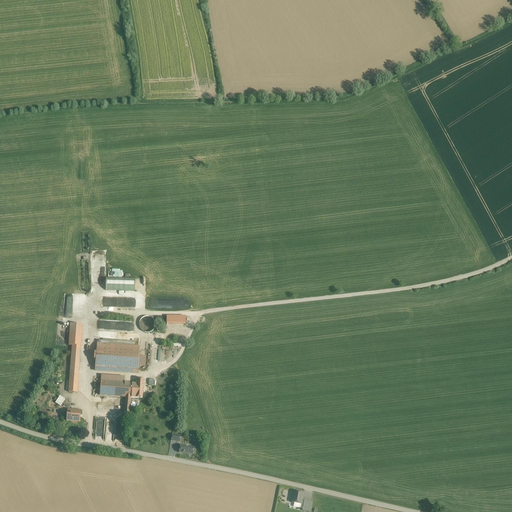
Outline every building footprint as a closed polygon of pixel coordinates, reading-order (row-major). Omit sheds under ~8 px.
[(135,278),(106,277),(105,290),(135,291),(135,278)] [(155,327),(155,324),(155,321),(153,319),(150,317),(147,316),(144,317),(141,319),(140,321),(139,325),(140,328),(142,330),(144,332),(147,333),(151,332),(153,330),(155,327)] [(98,329),(131,331),(132,322),(99,320),(98,329)] [(82,325),(71,324),(69,345),(72,346),(80,346),(82,325)] [(139,347),(97,344),(95,371),(137,374),(139,347)] [(80,352),(72,351),(70,378),(78,379),(80,352)] [(78,379),(70,378),(69,392),(77,393),(78,379)] [(144,379),(137,379),(137,384),(132,383),(131,398),(142,399),(144,379)] [(125,383),(101,381),(100,395),(125,397),(124,415),(127,415),(129,415),(130,401),(131,398),(132,383),(125,383)] [(60,397),(56,403),(61,406),(65,400),(60,397)] [(81,411),(67,410),(67,421),(80,422),(81,411)] [(189,447),(180,445),(179,453),(187,454),(192,455),(194,448),(189,447)] [(303,493),(293,491),(291,502),(301,504),(302,500),(303,493)] [(304,500),(302,500),(301,504),(291,502),(291,506),(303,509),(303,507),(304,500)]
